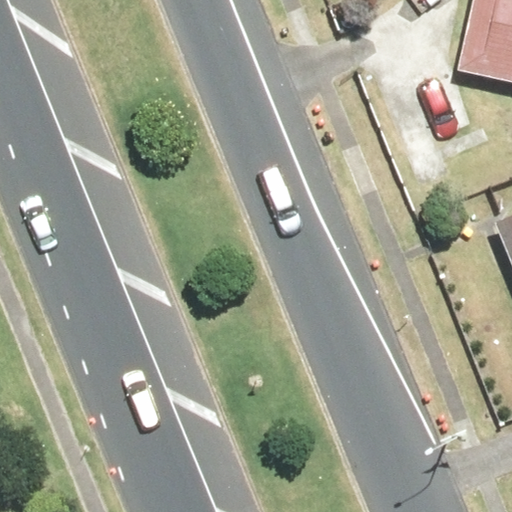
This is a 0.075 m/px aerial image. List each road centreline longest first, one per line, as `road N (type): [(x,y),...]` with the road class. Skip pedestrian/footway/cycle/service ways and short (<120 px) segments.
road 1 (primary): [(208,0),(418,511)]
road 2 (primary): [(175,511),(0,63)]
